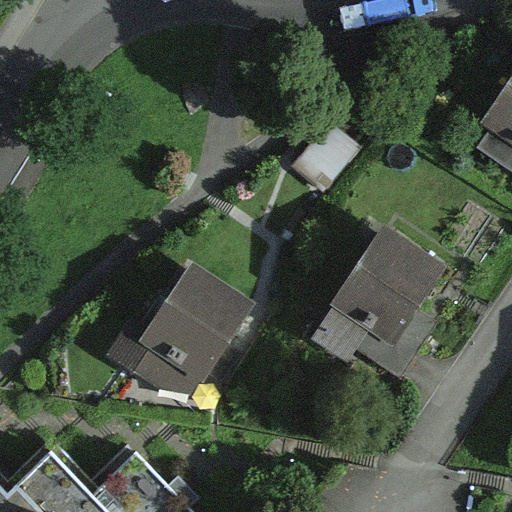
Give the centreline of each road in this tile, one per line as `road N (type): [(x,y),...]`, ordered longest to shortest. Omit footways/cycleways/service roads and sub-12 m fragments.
road 1 (residential): [(511,329),(388,511)]
road 2 (tertiary): [(79,0),(0,136)]
